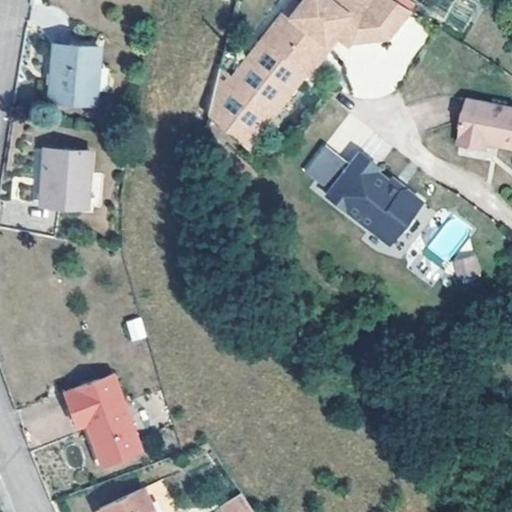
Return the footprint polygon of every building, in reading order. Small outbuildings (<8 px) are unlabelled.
[(221,66),(209,114),(246,146),(306,72),(339,31),(353,42),(350,46),(387,42),(412,12),(394,0),(362,0),(360,3),(356,0),(304,0),(302,3),(292,16),(286,11),(234,76),(221,66)] [(297,0),(294,0),(286,11),(292,16),(302,3),(297,0)] [(306,72),(246,146),(248,147),(308,74),(309,75),(340,38),(350,46),(353,42),(339,31),(306,72)] [(99,47),(54,43),(49,99),(95,102),(99,47)] [(511,110),(470,101),(461,146),(489,153),(491,145),(511,148),(511,110)] [(330,188),(326,193),(389,241),(422,199),(406,187),(401,187),(389,179),(376,168),(379,165),(359,150),(350,162),(326,143),(305,169),(330,188)] [(90,151),(45,147),(40,203),(86,206),(90,151)] [(392,175),(389,179),(401,187),(406,187),(392,175)] [(452,215),(428,247),(447,261),(471,228),(452,215)] [(482,272),(476,254),(455,261),(460,278),(482,272)] [(131,342),(147,338),(141,316),(125,320),(131,342)] [(74,388),(84,424),(86,424),(102,463),(141,449),(113,374),(74,388)] [(74,388),(65,391),(78,427),(84,424),(74,388)] [(154,511),(143,488),(100,508),(102,511),(154,511)] [(254,511),(244,496),(225,511),(254,511)]
